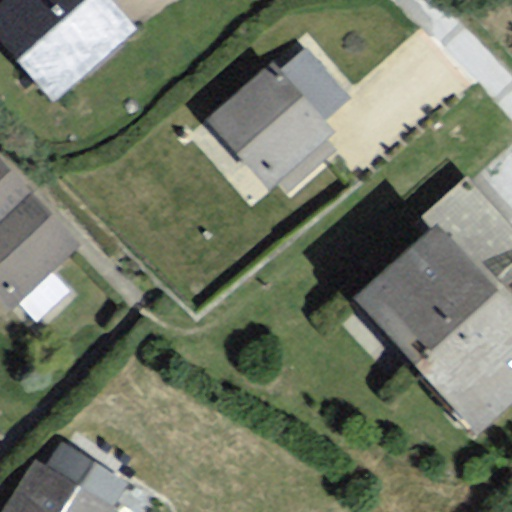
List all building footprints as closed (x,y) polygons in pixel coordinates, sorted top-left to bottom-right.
[(144,36),(113,0),(30,0),(3,24),(68,101),(144,36)] [(342,139),(280,75),(225,128),(287,192),(342,139)] [(84,251),(0,162),(0,274),(28,304),(84,251)] [(511,265),(501,275),(459,229),(382,299),(505,433),(511,427),(511,265)] [(119,511),(43,470),(19,511),(119,511)]
